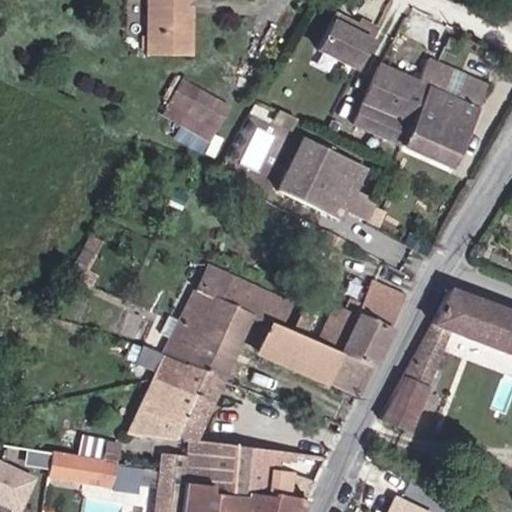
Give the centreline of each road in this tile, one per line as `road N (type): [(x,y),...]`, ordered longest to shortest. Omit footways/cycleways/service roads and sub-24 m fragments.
road 1 (residential): [(445,264),(320,511)]
road 2 (residential): [(511,150),(445,264)]
